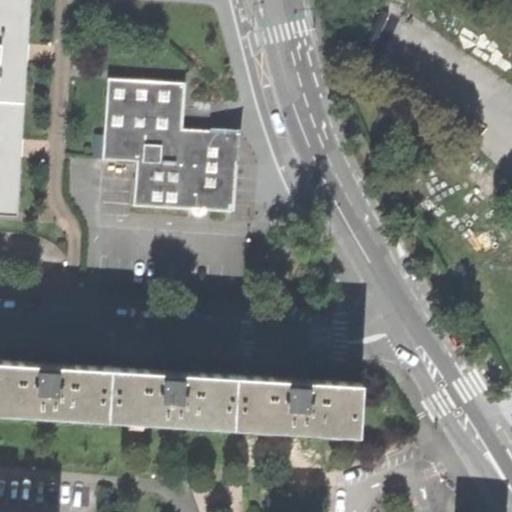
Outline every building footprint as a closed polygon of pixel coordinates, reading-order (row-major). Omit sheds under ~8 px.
[(0,0),(0,99),(23,101),(26,44),(28,0),(0,0)] [(136,161),(134,206),(225,211),(229,136),(203,135),(176,133),(177,109),(178,85),(108,82),(103,159),(136,161)] [(0,211),(17,212),(20,155),(23,101),(0,99),(0,211)] [(0,360),(0,411),(107,419),(110,367),(60,364),(60,353),(49,352),(39,352),(39,363),(0,360)] [(165,371),(110,367),(107,419),(234,426),(236,375),(185,372),(185,361),(175,361),(164,360),(165,371)] [(289,379),(236,375),(234,426),(359,434),(362,383),(309,380),(309,368),(298,368),(289,367),(289,379)]
